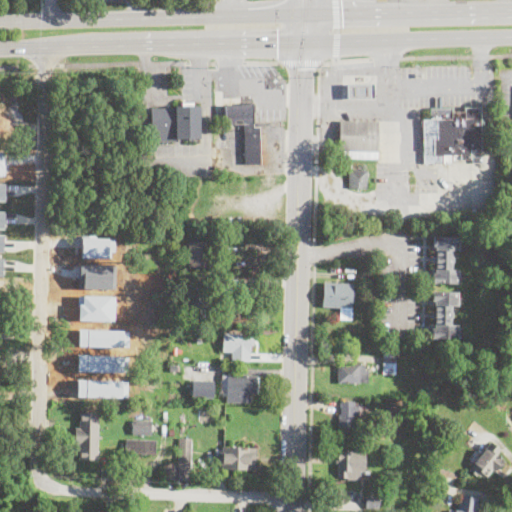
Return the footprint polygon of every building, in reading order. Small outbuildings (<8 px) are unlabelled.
[(348,99),(347,84),(372,83),(373,99),(348,99)] [(253,107),(254,127),(260,127),(261,163),(245,164),(244,124),(225,124),(225,105),(252,104),(253,107)] [(199,105),(199,137),(176,137),(176,141),(153,142),(152,108),(175,108),(175,105),(199,105)] [(480,108),(481,149),(471,150),(471,159),(452,159),(452,163),(424,163),(423,119),(430,119),(430,109),(452,109),(452,112),(464,112),(464,108),(480,108)] [(379,121),(378,159),(338,157),(340,120),(379,121)] [(367,171),(366,188),(348,187),(349,170),(367,171)] [(509,188),(509,207),(497,207),(497,188),(509,188)] [(450,257),(452,257),(452,263),(450,263),(450,269),(457,269),(457,283),(432,283),(432,272),(433,273),(434,249),(432,249),(432,237),(457,237),(457,251),(450,251),(450,257)] [(208,242),(208,248),(210,248),(209,259),(208,258),(207,267),(187,266),(187,260),(182,260),(182,247),(187,247),(187,242),(208,242)] [(83,258),(84,290),(125,289),(124,257),(83,258)] [(352,283),(351,320),(339,319),(339,307),(322,306),(322,282),(352,283)] [(206,289),(205,309),(204,309),(203,320),(191,320),(191,309),(187,309),(187,288),(206,289)] [(449,311),(450,311),(450,317),(448,317),(448,323),(455,324),(455,338),(430,338),(430,327),(432,327),(432,304),(431,304),(431,291),(455,291),(455,306),(449,306),(449,311)] [(254,345),(251,345),(250,361),(232,360),(232,352),(223,352),(223,333),(251,334),(251,338),(254,338),(254,345)] [(432,345),(427,350),(423,346),(428,341),(432,345)] [(92,372),(112,372),(112,346),(91,347),(92,372)] [(395,358),(395,374),(382,374),(383,353),(395,353),(394,358),(395,358)] [(368,371),(367,382),(337,381),(337,364),(364,365),(364,371),(368,371)] [(256,394),(251,394),(251,402),(240,402),(240,393),(222,393),(222,375),(256,375),(256,394)] [(213,381),(213,397),(192,396),(192,381),(213,381)] [(358,406),(358,417),(354,417),(353,427),(338,427),(338,414),(340,414),(341,401),(353,402),(353,406),(358,406)] [(171,405),(170,413),(162,412),(163,404),(171,405)] [(404,406),(404,415),(389,414),(389,406),(404,406)] [(97,411),(96,458),(77,458),(78,443),(73,443),(73,426),(79,426),(79,411),(97,411)] [(150,435),(132,434),(133,420),(151,421),(150,435)] [(191,480),(163,480),(164,463),(178,463),(179,438),(192,438),(191,480)] [(156,455),(141,454),(141,457),(136,457),(136,454),(126,453),(126,439),(156,440),(156,455)] [(504,461),(498,469),(496,468),(494,471),(491,469),(486,476),(481,473),(479,476),(476,474),(476,475),(469,470),(489,442),(499,449),(495,455),(504,461)] [(256,470),(221,468),(222,447),(257,449),(256,470)] [(357,472),(357,479),(335,479),(335,457),(364,458),(364,472),(357,472)] [(383,488),(383,496),(379,496),(378,507),(365,507),(366,497),(368,497),(368,488),(383,488)] [(477,511),(447,511),(448,509),(456,510),(458,495),(478,497),(476,505),(478,505),(477,511)]
